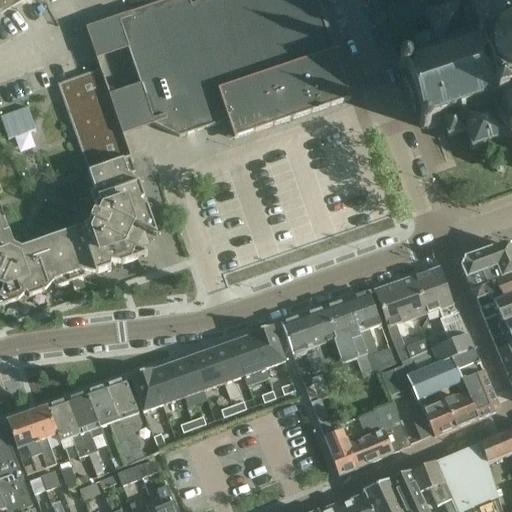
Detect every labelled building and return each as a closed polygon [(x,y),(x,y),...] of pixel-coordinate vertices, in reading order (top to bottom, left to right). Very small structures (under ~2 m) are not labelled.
[(0,0),(0,16),(26,0),(0,0)] [(188,0),(173,0),(117,19),(153,126),(179,139),(228,122),(234,141),(292,121),(252,0),(209,0),(191,6),(188,0)] [(315,0),(252,0),(292,121),(350,101),(334,52),(333,52),(315,0)] [(511,0),(461,0),(462,3),(432,14),(432,13),(425,15),(427,22),(428,22),(432,34),(419,39),(419,38),(414,40),(415,45),(416,45),(419,53),(401,59),(402,60),(400,61),(400,62),(399,62),(399,63),(398,64),(398,65),(398,67),(399,68),(399,69),(400,70),(401,71),(403,71),(404,72),(406,71),(408,78),(403,80),(414,114),(420,112),(422,119),(421,119),(420,120),(420,121),(419,122),(419,123),(418,124),(418,125),(418,126),(418,127),(419,129),(421,130),(423,131),(426,131),(426,132),(443,126),(447,139),(453,137),(453,136),(465,132),(470,145),(469,145),(471,152),(478,149),(508,138),(511,149),(511,0)] [(0,208),(0,286),(3,288),(0,295),(0,305),(2,309),(138,261),(135,253),(144,249),(148,241),(146,231),(153,228),(131,165),(133,164),(100,71),(57,86),(95,194),(90,195),(95,211),(88,227),(22,250),(13,246),(0,208)] [(464,261),(461,268),(472,293),(511,276),(511,250),(505,247),(464,261)] [(440,271),(413,280),(426,318),(433,315),(438,314),(441,321),(439,322),(444,333),(433,338),(438,350),(468,338),(458,315),(455,316),(452,307),(453,307),(440,271)] [(511,276),(472,293),(480,313),(511,299),(511,276)] [(413,280),(374,294),(381,313),(395,353),(401,365),(438,350),(433,338),(405,351),(396,329),(426,318),(413,280)] [(369,295),(346,303),(372,376),(396,367),(390,351),(378,356),(369,332),(381,328),(369,295)] [(511,299),(480,313),(484,322),(499,316),(503,327),(511,323),(511,299)] [(346,303),(324,311),(336,344),(345,367),(356,363),(362,381),(372,376),(346,303)] [(324,311),(303,318),(322,373),(323,373),(324,376),(333,373),(331,367),(324,348),(336,344),(324,311)] [(433,315),(426,318),(396,329),(405,351),(433,338),(444,333),(439,322),(441,321),(438,314),(433,315)] [(311,377),(322,373),(303,318),(280,326),(293,359),(304,356),(311,377)] [(511,323),(503,327),(489,333),(497,353),(511,346),(511,323)] [(285,365),(272,329),(251,336),(252,339),(253,338),(264,372),(265,372),(285,365)] [(252,339),(232,346),(244,379),(243,380),(247,389),(269,381),(265,372),(264,372),(253,338),(252,339)] [(458,374),(479,365),(468,338),(438,350),(401,365),(402,370),(381,379),(389,399),(402,393),(402,391),(410,388),(418,403),(423,401),(433,397),(441,394),(447,391),(458,387),(463,385),(458,374)] [(232,346),(212,353),(224,387),(243,380),(244,379),(232,346)] [(507,378),(511,375),(511,346),(497,353),(507,378)] [(212,353),(192,360),(203,394),(224,387),(212,353)] [(192,360),(171,367),(183,401),(203,394),(192,360)] [(455,430),(484,419),(495,414),(497,409),(479,365),(458,374),(463,385),(458,387),(461,396),(451,400),(447,391),(441,394),(455,430)] [(183,401),(171,367),(152,374),(151,374),(163,408),(183,401)] [(151,372),(130,379),(143,415),(163,408),(151,374),(152,374),(151,372)] [(105,388),(136,464),(145,461),(134,434),(140,432),(142,428),(137,416),(131,400),(125,381),(105,388)] [(292,386),(281,390),(284,398),(295,394),(292,386)] [(311,406),(321,402),(315,387),(305,391),(311,406)] [(116,472),(136,464),(105,388),(86,395),(100,429),(109,426),(117,447),(121,459),(113,462),(116,472)] [(273,394),(262,398),(265,406),(276,402),(273,394)] [(455,430),(441,394),(433,397),(437,406),(427,410),(423,401),(418,403),(423,415),(433,437),(434,439),(455,430)] [(104,477),(95,454),(96,454),(92,442),(103,438),(100,429),(86,395),(67,402),(88,457),(97,480),(104,477)] [(78,460),(88,457),(67,402),(47,409),(58,437),(61,444),(61,446),(63,452),(74,448),(78,460)] [(322,435),(332,431),(321,402),(311,406),(322,435)] [(244,405),(233,409),(235,416),(247,412),(244,405)] [(401,428),(393,407),(373,414),(390,457),(410,449),(402,428),(401,428)] [(27,416),(46,470),(57,467),(51,450),(61,446),(61,444),(58,437),(47,409),(27,416)] [(233,409),(221,413),(224,421),(235,416),(233,409)] [(352,440),(344,443),(355,471),(390,457),(373,414),(359,420),(367,439),(354,444),(352,440)] [(412,420),(413,424),(421,442),(433,437),(423,415),(412,420)] [(27,477),(36,474),(46,470),(27,416),(7,423),(17,451),(27,448),(33,466),(24,469),(27,477)] [(203,420),(192,424),(195,431),(206,427),(203,420)] [(18,511),(32,507),(9,443),(2,424),(0,425),(0,504),(2,511),(18,511)] [(192,424),(181,428),(184,435),(195,431),(192,424)] [(332,431),(322,435),(339,478),(355,471),(344,443),(340,434),(334,437),(332,431)] [(506,459),(511,456),(511,432),(498,438),(506,459)] [(161,436),(154,439),(158,451),(165,448),(161,436)] [(479,446),(487,466),(506,459),(498,438),(479,446)] [(435,465),(433,466),(439,482),(440,484),(452,511),(469,511),(498,502),(487,466),(479,446),(435,465)] [(157,462),(135,470),(140,482),(161,474),(157,462)] [(417,472),(410,474),(417,491),(419,496),(426,494),(430,492),(437,509),(444,506),(446,511),(452,511),(440,484),(439,482),(433,466),(417,472)] [(61,474),(66,487),(75,483),(70,470),(61,474)] [(122,489),(140,482),(135,470),(117,477),(122,489)] [(410,474),(388,483),(396,500),(400,511),(426,511),(419,496),(417,491),(410,474)] [(60,489),(55,475),(29,484),(34,497),(46,493),(46,494),(60,489)] [(83,504),(100,497),(95,486),(92,487),(88,478),(77,483),(81,492),(78,493),(83,504)] [(102,492),(117,486),(114,479),(99,484),(102,492)] [(362,494),(364,498),(369,511),(400,511),(396,500),(388,483),(362,494)] [(149,506),(151,511),(176,511),(167,489),(157,493),(161,501),(149,506)] [(369,511),(364,498),(344,507),(341,506),(327,511),(369,511)] [(500,511),(498,502),(469,511),(500,511)]
